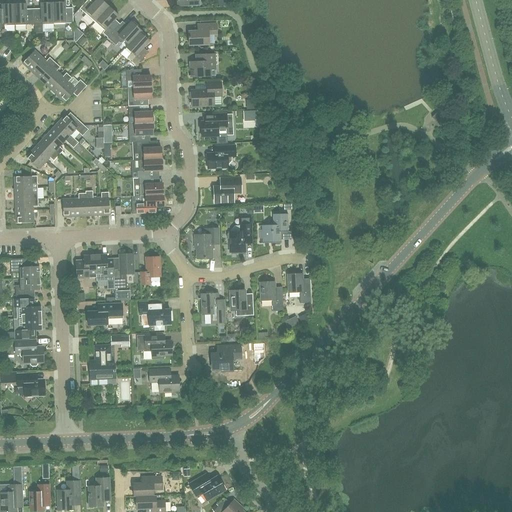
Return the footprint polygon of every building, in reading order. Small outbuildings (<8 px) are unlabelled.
[(109,7),(101,0),(96,0),(94,3),(89,0),(87,0),(80,9),(90,18),(92,16),(96,20),(95,22),(109,7)] [(67,10),(65,8),(65,1),(58,2),(58,3),(53,3),(54,24),(73,23),(73,9),(67,10)] [(48,3),(48,2),(41,2),(41,9),(40,11),(34,11),(34,25),(35,34),(42,33),(42,25),(54,24),(53,3),(48,3)] [(12,26),(15,26),(14,4),(9,5),(9,3),(2,4),(2,9),(2,11),(0,13),(0,12),(0,29),(1,29),(4,26),(12,26)] [(28,11),(26,10),(26,3),(19,3),(19,4),(14,4),(15,26),(34,25),(34,11),(28,11)] [(107,38),(118,27),(120,24),(115,20),(119,16),(109,7),(95,22),(104,31),(102,33),(107,38)] [(126,47),(141,31),(131,22),(123,31),(118,27),(107,38),(116,46),(119,42),(121,44),(124,41),(128,44),(126,47)] [(189,46),(209,45),(208,35),(217,34),(216,24),(198,25),(198,31),(189,32),(189,46)] [(74,41),(76,43),(83,34),(77,29),(73,29),(74,41)] [(136,65),(145,56),(140,51),(149,41),(140,33),(141,31),(126,47),(132,53),(128,58),(136,65)] [(77,42),(81,47),(86,42),(81,38),(77,42)] [(31,72),(43,59),(34,51),(23,64),(31,72)] [(195,55),(195,62),(190,62),(191,77),(211,77),(210,71),(210,70),(210,66),(215,66),(215,54),(200,55),(195,55)] [(55,63),(50,58),(46,61),(43,59),(31,72),(40,79),(55,63)] [(48,87),(60,74),(57,71),(60,67),(55,63),(40,79),(48,87)] [(128,89),(133,88),(151,88),(151,87),(152,86),(152,82),(151,80),(151,76),(138,76),(138,70),(127,71),(128,89)] [(72,78),(66,73),(63,77),(60,74),(48,87),(56,95),(72,78)] [(74,87),(68,82),(72,78),(56,95),(65,103),(73,93),(77,97),(87,86),(80,80),(74,87)] [(192,106),(214,105),(214,96),(222,95),(221,83),(207,83),(207,90),(191,91),(192,106)] [(128,106),(140,106),(139,100),(152,99),(151,95),(153,93),(153,89),(151,88),(133,88),(134,100),(128,100),(128,106)] [(140,112),(140,106),(128,106),(129,117),(133,117),(135,118),(135,124),(153,124),(153,123),(154,121),(154,118),(152,116),(152,112),(140,112)] [(449,110),(445,106),(432,117),(436,121),(438,123),(440,126),(453,115),(452,114),(449,110)] [(70,113),(67,117),(65,115),(57,124),(70,136),(76,130),(79,133),(82,136),(88,130),(86,128),(84,125),(70,113)] [(201,129),(202,137),(233,135),(232,114),(226,114),(213,115),(213,122),(199,122),(199,129),(201,129)] [(70,136),(57,124),(49,132),(62,144),(65,141),(73,148),(78,143),(70,136)] [(130,142),(136,142),(141,142),(141,136),(153,135),(153,131),(154,129),(154,125),(153,124),(135,124),(135,130),(134,132),(129,132),(130,142)] [(58,156),(63,151),(60,147),(62,144),(49,132),(42,141),(58,156)] [(54,161),(58,156),(42,141),(34,149),(47,161),(50,158),(54,161)] [(149,148),(149,142),(141,142),(136,142),(136,153),(140,153),(140,160),(139,160),(162,159),(162,158),(163,157),(163,153),(161,151),(161,147),(149,148)] [(235,145),(221,146),(214,146),(215,154),(207,154),(208,169),(228,168),(228,166),(232,161),(232,157),(236,157),(235,145)] [(39,169),(47,161),(34,149),(26,157),(39,169)] [(138,178),(139,178),(149,178),(149,171),(162,171),(162,167),(163,165),(163,161),(162,160),(162,159),(139,160),(140,172),(137,172),(138,178)] [(15,189),(32,188),(32,184),(37,184),(37,176),(14,177),(15,189)] [(146,196),(163,195),(163,194),(165,193),(164,189),(163,187),(163,183),(150,184),(150,178),(149,178),(139,178),(139,185),(140,185),(140,196),(146,196)] [(241,178),(228,178),(220,179),(220,187),(214,187),(215,202),(234,202),(233,193),(241,193),(241,178)] [(38,200),(38,192),(37,188),(32,188),(15,189),(15,200),(38,200)] [(93,198),(93,191),(85,191),(86,193),(85,193),(86,216),(98,216),(97,198),(93,198)] [(98,216),(110,215),(109,192),(101,193),(101,198),(97,198),(98,216)] [(75,217),(86,216),(85,193),(78,194),(79,199),(74,199),(75,217)] [(136,214),(152,214),(151,207),(164,207),(163,203),(165,201),(165,197),(163,196),(163,195),(146,196),(140,196),(141,203),(136,204),(136,214)] [(63,217),(75,217),(74,199),(63,200),(63,217)] [(16,212),(33,211),(33,207),(38,206),(38,200),(15,200),(16,212)] [(16,223),(34,223),(33,211),(16,212),(16,223)] [(294,231),(294,214),(273,214),(274,225),(264,225),(264,230),(261,230),(259,232),(259,237),(261,238),(265,238),(265,243),(280,243),(280,232),(295,232),(295,231),(294,231)] [(229,233),(228,233),(227,234),(227,238),(228,239),(230,239),(230,252),(245,252),(245,238),(252,237),(251,218),(239,219),(239,226),(234,226),(230,231),(230,232),(229,232),(229,233)] [(213,258),(212,244),(219,244),(219,229),(209,229),(209,235),(195,235),(195,250),(197,249),(197,259),(213,258)] [(114,289),(127,288),(126,274),(134,274),(133,254),(119,255),(120,269),(114,270),(114,277),(114,289)] [(107,289),(114,289),(114,277),(114,270),(113,265),(107,265),(107,259),(107,255),(95,256),(96,273),(96,278),(96,281),(107,281),(107,289)] [(75,260),(76,267),(76,279),(78,279),(85,278),(96,278),(96,273),(95,256),(83,256),(84,260),(75,260)] [(141,285),(150,285),(150,277),(161,277),(160,257),(146,258),(146,272),(140,272),(141,285)] [(28,267),(27,261),(15,261),(15,270),(18,273),(20,273),(20,279),(40,278),(39,266),(28,267)] [(300,279),(299,274),(288,274),(288,293),(300,293),(300,303),(311,303),(310,279),(300,279)] [(16,299),(29,299),(28,290),(40,290),(40,278),(20,279),(20,285),(15,285),(16,299)] [(275,288),(272,285),(272,282),(260,282),(261,301),(272,301),(273,311),(283,311),(282,287),(275,288)] [(245,303),(245,290),(230,291),(231,311),(243,310),(243,316),(254,315),(253,302),(245,303)] [(225,300),(218,300),(217,294),(202,295),(203,315),(213,314),(213,322),(226,322),(225,309),(225,300)] [(29,307),(29,301),(16,301),(17,308),(21,307),(22,319),(42,318),(41,306),(29,307)] [(164,330),(164,325),(171,325),(170,321),(172,321),(172,312),(170,312),(170,310),(156,310),(155,302),(139,303),(140,315),(149,315),(149,326),(154,325),(155,330),(164,330)] [(88,325),(108,324),(107,319),(122,318),(122,304),(101,305),(102,312),(88,312),(88,325)] [(36,338),(36,330),(42,330),(42,318),(22,319),(22,330),(14,331),(15,339),(27,339),(36,338)] [(165,335),(154,336),(145,336),(145,348),(146,348),(147,348),(152,352),(152,356),(152,359),(163,359),(163,356),(172,355),(172,348),(174,345),(172,342),(171,342),(171,341),(165,342),(165,335)] [(129,347),(129,336),(121,336),(121,347),(129,347)] [(36,341),(33,341),(15,341),(16,352),(20,352),(20,356),(21,357),(23,357),(23,363),(30,363),(30,365),(32,367),(36,366),(38,365),(37,363),(43,362),(43,347),(37,347),(36,341)] [(98,378),(109,378),(109,383),(116,383),(115,364),(111,364),(111,345),(94,346),(95,365),(90,365),(90,380),(98,380),(98,378)] [(241,345),(226,346),(217,346),(218,353),(212,354),(213,370),(221,369),(221,371),(233,371),(233,359),(241,358),(241,345)] [(162,376),(161,369),(149,370),(150,383),(157,382),(159,384),(160,393),(178,392),(178,390),(181,386),(179,384),(179,376),(162,376)] [(44,380),(38,380),(37,374),(27,374),(17,375),(18,387),(24,386),(25,396),(26,396),(27,398),(31,397),(32,396),(45,395),(44,380)] [(134,393),(134,378),(124,378),(124,393),(134,393)] [(225,490),(217,476),(205,483),(202,477),(189,484),(196,496),(202,493),(207,501),(225,490)] [(141,478),(142,484),(134,484),(135,497),(154,496),(153,490),(162,489),(162,477),(148,478),(141,478)] [(110,501),(110,492),(109,478),(102,478),(102,480),(96,481),(97,486),(88,486),(89,507),(103,506),(103,501),(110,501)] [(23,508),(23,497),(23,485),(22,480),(17,481),(17,485),(10,485),(10,492),(0,493),(1,511),(16,511),(16,508),(23,508)] [(74,510),(74,505),(81,505),(80,493),(80,481),(67,481),(67,490),(58,490),(59,510),(74,510)] [(44,511),(44,507),(50,507),(50,497),(49,485),(38,485),(39,492),(30,492),(30,511),(44,511)] [(145,511),(165,511),(165,501),(156,502),(156,495),(154,496),(135,497),(137,497),(137,509),(145,509),(145,511)] [(240,505),(234,500),(229,505),(224,500),(218,506),(216,504),(212,509),(214,511),(213,511),(214,511),(212,511),(243,511),(238,507),(240,505)]
